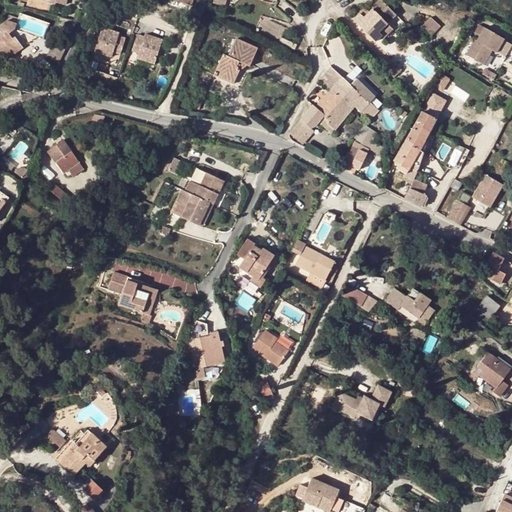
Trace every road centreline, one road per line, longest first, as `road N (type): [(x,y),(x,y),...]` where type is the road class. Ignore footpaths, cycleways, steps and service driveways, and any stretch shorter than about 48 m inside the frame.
road 1 (residential): [(381,197),(233,511)]
road 2 (unclassified): [(162,119),(0,77)]
road 3 (residential): [(277,143),(206,293)]
road 4 (unclassified): [(511,254),(381,197)]
road 5 (residential): [(162,119),(205,0)]
